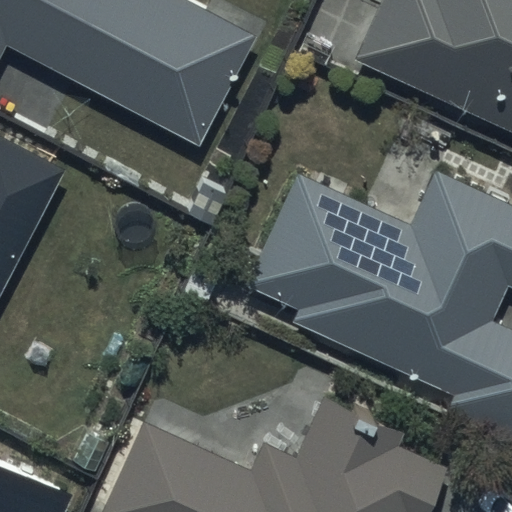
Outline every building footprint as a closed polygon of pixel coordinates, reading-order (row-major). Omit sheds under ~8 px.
[(0,0),(0,29),(1,28),(191,127),(240,32),(178,0),(0,0)] [(511,0),(368,0),(349,44),(511,118),(511,0)] [(0,284),(61,167),(0,135),(0,284)] [(292,159),(241,272),(294,296),(289,307),(451,381),(441,403),(511,434),(511,318),(487,307),(503,272),(509,275),(511,267),(511,191),(431,155),(406,210),(292,159)] [(139,407),(95,505),(111,511),(417,511),(445,452),(399,431),(405,419),(318,380),(291,441),(260,427),(247,456),(139,407)] [(0,511),(57,511),(66,493),(0,462),(0,511)]
